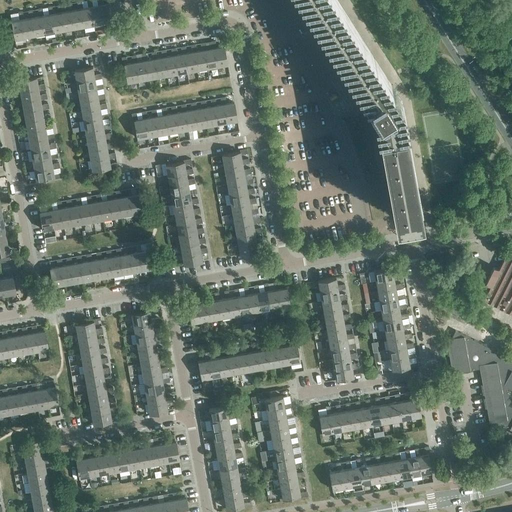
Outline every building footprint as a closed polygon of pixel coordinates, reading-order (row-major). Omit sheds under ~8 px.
[(78,8),(73,9),(71,10),(74,28),(84,26),(81,8),(83,7),(82,0),(77,1),(78,8)] [(87,0),(88,6),(83,7),(81,8),(84,26),(94,24),(91,6),(93,6),(91,0),(87,0)] [(97,0),(98,5),(93,6),(91,6),(94,24),(104,22),(101,4),(103,4),(101,0),(97,0)] [(107,0),(108,3),(103,4),(101,4),(104,22),(114,21),(111,3),(112,2),(111,0),(107,0)] [(304,0),(367,99),(364,101),(371,111),(374,109),(374,110),(394,218),(421,213),(401,99),(338,0),(304,0)] [(69,10),(63,11),(61,11),(64,30),(74,28),(71,10),(73,9),(72,2),(67,3),(69,10)] [(59,12),(53,13),(51,13),(54,31),(64,30),(61,11),(63,11),(62,4),(57,5),(59,12)] [(49,14),(43,15),(41,15),(45,33),(54,31),(51,13),(53,13),(52,6),(48,6),(49,14)] [(39,15),(34,16),(31,17),(35,35),(45,33),(41,15),(43,15),(42,7),(38,8),(39,15)] [(29,17),(24,18),(21,18),(25,37),(35,35),(31,17),(34,16),(32,9),(28,10),(29,17)] [(21,18),(24,18),(22,11),(18,12),(19,19),(11,20),(15,38),(25,37),(21,18)] [(210,41),(212,48),(214,47),(217,66),(227,64),(224,46),(216,47),(215,40),(210,41)] [(201,43),(202,50),(204,49),(207,68),(217,66),(214,47),(212,48),(206,49),(205,42),(201,43)] [(191,44),(192,51),(194,51),(197,69),(207,68),(204,49),(202,50),(197,50),(195,44),(191,44)] [(181,46),(182,53),(184,53),(187,71),(197,69),(194,51),(192,51),(187,52),(186,45),(181,46)] [(171,48),(172,55),(174,55),(178,73),(187,71),(184,53),(182,53),(177,54),(176,47),(171,48)] [(161,50),(162,57),(164,56),(168,75),(178,73),(174,55),(172,55),(167,56),(166,49),(161,50)] [(151,52),(152,59),(154,58),(158,77),(168,75),(164,56),(162,57),(157,58),(156,51),(151,52)] [(141,53),(143,60),(144,60),(148,78),(158,77),(154,58),(152,59),(147,59),(146,53),(141,53)] [(131,55),(133,62),(134,62),(138,80),(148,78),(144,60),(143,60),(137,61),(136,54),(131,55)] [(134,62),(133,62),(127,63),(126,56),(122,57),(123,64),(125,64),(128,82),(138,80),(134,62)] [(74,70),(76,80),(95,77),(95,79),(102,78),(101,73),(94,74),(93,67),(74,70)] [(18,80),(20,90),(38,87),(39,89),(46,88),(45,83),(38,84),(37,77),(18,80)] [(76,80),(78,90),(96,87),(97,89),(104,88),(103,83),(96,84),(95,79),(95,77),(76,80)] [(20,90),(22,100),(40,97),(41,99),(47,98),(47,93),(40,94),(39,89),(38,87),(20,90)] [(78,90),(80,100),(98,97),(98,99),(105,98),(105,93),(98,94),(97,89),(96,87),(78,90)] [(220,97),(222,104),(224,103),(227,122),(237,120),(234,102),(226,103),(225,96),(220,97)] [(22,100),(24,110),(42,107),(42,109),(49,108),(48,103),(41,104),(41,99),(40,97),(22,100)] [(80,100),(82,110),(100,107),(100,109),(107,108),(106,103),(99,104),(98,99),(98,97),(80,100)] [(211,99),(212,106),(214,105),(217,124),(227,122),(224,103),(222,104),(217,105),(215,98),(211,99)] [(201,100),(202,107),(204,107),(207,125),(217,124),(214,105),(212,106),(207,107),(205,100),(201,100)] [(191,102),(192,109),(194,109),(198,127),(207,125),(204,107),(202,107),(197,108),(196,101),(191,102)] [(181,104),(182,111),(184,111),(188,129),(198,127),(194,109),(192,109),(187,110),(186,103),(181,104)] [(171,106),(172,113),(174,112),(178,131),(188,129),(184,111),(182,111),(177,112),(176,105),(171,106)] [(24,110),(25,120),(44,117),(44,119),(51,118),(50,113),(43,114),(42,109),(42,107),(24,110)] [(82,110),(83,120),(102,117),(102,119),(109,117),(108,113),(101,114),(100,109),(100,107),(82,110)] [(161,108),(162,115),(164,114),(168,133),(178,131),(174,112),(172,113),(167,114),(166,107),(161,108)] [(151,109),(153,116),(154,116),(158,134),(168,133),(164,114),(162,115),(157,116),(156,109),(151,109)] [(141,111),(143,118),(144,118),(148,136),(158,134),(154,116),(153,116),(147,117),(146,110),(141,111)] [(144,118),(143,118),(138,119),(136,112),(132,113),(133,120),(135,120),(138,138),(148,136),(144,118)] [(25,120),(27,130),(46,127),(46,129),(53,127),(52,123),(45,124),(44,119),(44,117),(25,120)] [(83,120),(85,130),(103,126),(104,129),(111,127),(110,123),(103,124),(102,119),(102,117),(83,120)] [(85,130),(87,140),(105,136),(106,138),(112,137),(112,132),(105,134),(104,129),(103,126),(85,130)] [(27,130),(29,140),(47,137),(48,139),(55,137),(54,133),(47,134),(46,129),(46,127),(27,130)] [(87,140),(89,150),(107,146),(107,148),(114,147),(113,142),(106,144),(106,138),(105,136),(87,140)] [(29,140),(31,150),(49,146),(49,148),(56,147),(55,143),(49,144),(48,139),(47,137),(29,140)] [(31,150),(33,160),(51,156),(51,158),(58,157),(57,152),(50,154),(49,148),(49,146),(31,150)] [(89,150),(90,160),(109,156),(109,158),(116,157),(115,152),(108,153),(107,148),(107,146),(89,150)] [(222,154),(224,164),(242,161),(242,159),(241,154),(248,153),(247,148),(240,149),(240,151),(222,154)] [(33,160),(34,170),(53,166),(53,168),(60,167),(59,162),(52,163),(51,158),(51,156),(33,160)] [(109,156),(90,160),(92,170),(110,166),(111,168),(118,167),(117,162),(110,163),(109,158),(109,156)] [(166,164),(168,174),(186,171),(186,169),(185,164),(192,163),(191,158),(184,159),(184,161),(166,164)] [(224,164),(226,174),(244,171),(244,169),(243,164),(250,163),(249,158),(242,159),(242,161),(224,164)] [(53,166),(34,170),(36,180),(54,176),(55,178),(62,177),(61,172),(54,173),(53,168),(53,166)] [(168,174),(169,184),(188,181),(188,179),(187,174),(194,173),(193,168),(186,169),(186,171),(168,174)] [(226,174),(227,184),(246,181),(245,179),(244,174),(251,173),(250,168),(244,169),(244,171),(226,174)] [(169,184),(171,194),(190,191),(189,189),(188,184),(195,183),(194,178),(188,179),(188,181),(169,184)] [(227,184),(229,194),(248,191),(247,189),(246,184),(253,182),(252,178),(245,179),(246,181),(227,184)] [(137,194),(131,195),(130,195),(133,213),(143,212),(140,194),(141,193),(140,186),(135,187),(137,194)] [(127,196),(122,197),(120,197),(123,215),(133,213),(130,195),(131,195),(130,188),(125,189),(127,196)] [(171,194),(173,204),(192,201),(191,199),(190,194),(197,192),(196,188),(189,189),(190,191),(171,194)] [(229,194),(231,204),(249,201),(249,199),(248,194),(255,192),(254,188),(247,189),(248,191),(229,194)] [(117,197),(112,198),(110,199),(113,217),(123,215),(120,197),(122,197),(120,190),(116,191),(117,197)] [(107,199),(102,200),(100,201),(103,219),(113,217),(110,199),(112,198),(110,191),(106,192),(107,199)] [(97,201),(92,202),(90,202),(93,221),(103,219),(100,201),(102,200),(101,193),(96,194),(97,201)] [(87,203),(82,204),(80,204),(83,222),(93,221),(90,202),(92,202),(91,195),(86,196),(87,203)] [(77,205),(72,206),(70,206),(73,224),(83,222),(80,204),(82,204),(81,197),(76,198),(77,205)] [(173,204),(175,214),(193,211),(193,209),(192,204),(199,202),(198,198),(191,199),(192,201),(173,204)] [(231,204),(233,214),(251,211),(251,209),(250,203),(257,202),(256,198),(249,199),(249,201),(231,204)] [(67,206),(62,207),(60,208),(63,226),(73,224),(70,206),(72,206),(71,199),(66,199),(67,206)] [(58,208),(52,209),(50,210),(53,228),(63,226),(60,208),(62,207),(61,200),(56,201),(58,208)] [(50,210),(52,209),(51,202),(46,203),(48,210),(40,211),(43,230),(53,228),(50,210)] [(175,214),(177,224),(195,221),(195,219),(194,213),(201,212),(200,207),(193,209),(193,211),(175,214)] [(233,214),(235,224),(253,221),(253,219),(252,213),(259,212),(258,207),(251,209),(251,211),(233,214)] [(177,224),(178,234),(197,231),(197,228),(196,223),(203,222),(202,217),(195,219),(195,221),(177,224)] [(235,224),(236,234),(255,231),(254,228),(253,223),(260,222),(259,217),(253,219),(253,221),(235,224)] [(178,234),(180,244),(199,241),(198,238),(197,233),(204,232),(203,227),(197,228),(197,231),(178,234)] [(236,234),(238,244),(257,241),(256,238),(255,233),(262,232),(261,227),(254,228),(255,231),(236,234)] [(180,244),(182,254),(201,251),(200,248),(199,243),(206,242),(205,237),(198,238),(199,241),(180,244)] [(257,241),(238,244),(240,254),(258,251),(257,243),(264,242),(263,237),(256,238),(257,241)] [(0,253),(9,252),(7,240),(0,240),(0,253)] [(147,250),(142,251),(140,251),(143,270),(153,268),(150,250),(151,249),(150,242),(145,243),(147,250)] [(137,252),(132,253),(130,253),(133,271),(143,270),(140,251),(142,251),(140,244),(136,245),(137,252)] [(127,254),(122,254),(120,255),(123,273),(133,271),(130,253),(132,253),(130,246),(126,247),(127,254)] [(201,251),(182,254),(184,264),(202,261),(201,253),(208,252),(207,247),(200,248),(201,251)] [(117,255),(112,256),(110,257),(113,275),(123,273),(120,255),(122,254),(121,248),(116,248),(117,255)] [(107,257),(102,258),(100,258),(103,277),(113,275),(110,257),(112,256),(111,249),(106,250),(107,257)] [(97,259),(92,260),(90,260),(93,279),(103,277),(100,258),(102,258),(101,251),(96,252),(97,259)] [(9,252),(0,253),(0,262),(10,260),(9,252)] [(87,261),(82,262),(80,262),(83,280),(93,279),(90,260),(92,260),(91,253),(86,254),(87,261)] [(78,262),(72,263),(70,264),(73,282),(83,280),(80,262),(82,262),(81,255),(76,256),(78,262)] [(68,264),(63,265),(60,266),(63,284),(73,282),(70,264),(72,263),(71,256),(66,257),(68,264)] [(493,274),(496,275),(484,299),(488,301),(511,313),(511,256),(504,258),(499,268),(498,270),(496,268),(493,274)] [(60,266),(63,265),(61,258),(57,259),(58,266),(50,267),(54,286),(63,284),(60,266)] [(374,270),(376,280),(394,277),(394,279),(402,278),(401,273),(394,275),(392,267),(374,270)] [(13,275),(1,278),(4,295),(16,293),(13,275)] [(318,280),(320,290),(338,287),(338,289),(346,288),(345,284),(338,285),(336,277),(318,280)] [(376,280),(378,290),(396,287),(396,289),(403,288),(403,283),(395,285),(394,279),(394,277),(376,280)] [(284,287),(279,288),(277,288),(280,306),(290,305),(287,287),(289,286),(287,279),(283,280),(284,287)] [(274,289),(269,290),(267,290),(271,308),(280,306),(277,288),(279,288),(278,281),(273,281),(274,289)] [(265,290),(259,291),(257,292),(261,310),(271,308),(267,290),(269,290),(268,282),(263,283),(265,290)] [(255,292),(249,293),(247,294),(251,312),(261,310),(257,292),(259,291),(258,284),(254,285),(255,292)] [(245,294),(240,295),(237,295),(241,313),(251,312),(247,294),(249,293),(248,286),(244,287),(245,294)] [(320,290),(322,300),(340,297),(340,299),(347,298),(346,293),(339,295),(338,289),(338,287),(320,290)] [(378,290),(379,300),(398,297),(398,299),(405,298),(404,293),(397,294),(396,289),(396,287),(378,290)] [(235,296),(230,297),(228,297),(231,315),(241,313),(237,295),(240,295),(238,288),(234,289),(235,296)] [(225,298),(220,299),(218,299),(221,317),(231,315),(228,297),(230,297),(228,290),(224,290),(225,298)] [(215,299),(210,300),(208,301),(211,319),(221,317),(218,299),(220,299),(219,291),(214,292),(215,299)] [(206,301),(200,302),(198,303),(201,321),(211,319),(208,301),(210,300),(209,293),(204,294),(206,301)] [(198,303),(200,302),(199,295),(194,296),(196,303),(188,304),(191,322),(201,321),(198,303)] [(322,300),(323,310),(341,307),(342,309),(349,308),(348,303),(341,305),(340,299),(340,297),(322,300)] [(379,300),(381,310),(399,307),(400,309),(407,307),(406,303),(399,304),(398,299),(398,297),(379,300)] [(132,314),(133,324),(152,320),(151,319),(150,313),(157,312),(157,307),(149,309),(150,310),(132,314)] [(323,310),(325,320),(343,317),(344,319),(351,318),(350,313),(343,314),(342,309),(341,307),(323,310)] [(381,310),(383,320),(401,317),(402,319),(409,317),(408,313),(401,314),(400,309),(399,307),(381,310)] [(133,324),(135,334),(153,330),(153,328),(152,323),(159,322),(158,317),(151,319),(152,320),(133,324)] [(325,320),(327,330),(345,327),(345,329),(353,327),(352,323),(345,324),(344,319),(343,317),(325,320)] [(383,320),(385,330),(403,326),(403,328),(410,327),(410,323),(403,324),(402,319),(401,317),(383,320)] [(76,324),(77,334),(96,330),(95,329),(94,324),(101,322),(100,318),(93,319),(94,320),(76,324)] [(31,325),(33,332),(35,332),(38,350),(48,348),(45,330),(37,331),(36,325),(31,325)] [(22,327),(23,334),(25,334),(28,352),(38,350),(35,332),(33,332),(27,333),(26,326),(22,327)] [(385,330),(387,340),(405,336),(405,338),(412,337),(411,333),(404,334),(403,328),(403,326),(385,330)] [(77,334),(79,344),(97,340),(97,339),(96,333),(103,332),(102,327),(95,329),(96,330),(77,334)] [(135,334),(137,344),(155,340),(155,338),(154,333),(161,332),(160,327),(153,328),(153,330),(135,334)] [(327,330),(329,340),(347,337),(347,339),(354,337),(354,333),(346,334),(345,329),(345,327),(327,330)] [(12,329),(13,336),(15,335),(18,354),(28,352),(25,334),(23,334),(18,335),(16,328),(12,329)] [(2,331),(3,338),(5,337),(8,356),(18,354),(15,335),(13,336),(8,337),(6,330),(2,331)] [(489,422),(496,421),(511,429),(511,358),(455,330),(451,337),(446,338),(452,373),(480,368),(489,422)] [(294,343),(289,344),(287,344),(291,362),(300,361),(297,343),(299,342),(298,335),(293,336),(294,343)] [(387,340),(388,350),(406,346),(407,348),(414,347),(413,342),(406,344),(405,338),(405,336),(387,340)] [(0,357),(8,356),(5,337),(3,338),(0,338),(0,357)] [(79,344),(81,354),(99,350),(99,348),(98,343),(105,342),(104,337),(97,339),(97,340),(79,344)] [(137,344),(139,354),(157,350),(157,348),(156,343),(163,342),(162,337),(155,338),(155,340),(137,344)] [(285,345),(279,346),(277,346),(281,364),(291,362),(287,344),(289,344),(288,337),(283,338),(285,345)] [(329,340),(330,350),(349,346),(349,348),(356,347),(355,343),(348,344),(347,339),(347,337),(329,340)] [(275,347),(269,348),(267,348),(271,366),(281,364),(277,346),(279,346),(278,339),(273,339),(275,347)] [(265,348),(259,349),(257,350),(261,368),(271,366),(267,348),(269,348),(268,340),(264,341),(265,348)] [(255,350),(250,351),(248,351),(251,370),(261,368),(257,350),(259,349),(258,342),(254,343),(255,350)] [(245,352),(240,353),(238,353),(241,371),(251,370),(248,351),(250,351),(248,344),(244,345),(245,352)] [(235,354),(230,355),(228,355),(231,373),(241,371),(238,353),(240,353),(239,346),(234,347),(235,354)] [(330,350),(332,360),(350,356),(351,358),(358,357),(357,352),(350,354),(349,348),(349,346),(330,350)] [(388,350),(390,360),(408,356),(409,358),(416,357),(415,352),(408,354),(407,348),(406,346),(388,350)] [(81,354),(83,364),(101,360),(101,358),(100,353),(107,352),(106,347),(99,348),(99,350),(81,354)] [(139,354),(141,363),(159,360),(158,358),(158,353),(164,352),(164,347),(157,348),(157,350),(139,354)] [(225,355),(220,356),(218,357),(221,375),(231,373),(228,355),(230,355),(229,347),(224,348),(225,355)] [(216,357),(210,358),(208,359),(211,377),(221,375),(218,357),(220,356),(219,349),(214,350),(216,357)] [(208,359),(210,358),(209,351),(204,352),(206,359),(198,360),(201,379),(211,377),(208,359)] [(332,360),(334,370),(352,366),(352,368),(360,367),(359,362),(352,364),(351,358),(350,356),(332,360)] [(408,356),(390,360),(392,369),(410,366),(410,368),(418,367),(417,362),(410,363),(409,358),(408,356)] [(83,364),(85,374),(103,370),(102,368),(101,363),(108,362),(108,357),(101,358),(101,360),(83,364)] [(141,363),(142,373),(161,370),(160,368),(159,363),(166,362),(165,357),(158,358),(159,360),(141,363)] [(352,366),(334,370),(336,380),(354,376),(354,378),(361,377),(361,372),(353,373),(352,368),(352,366)] [(85,374),(86,383),(105,380),(104,378),(103,373),(110,372),(109,367),(102,368),(103,370),(85,374)] [(142,373),(144,383),(163,380),(162,378),(161,373),(168,371),(167,367),(160,368),(161,370),(142,373)] [(86,383),(88,393),(106,390),(106,388),(105,383),(112,381),(111,377),(104,378),(105,380),(86,383)] [(144,383),(146,393),(164,390),(164,388),(163,383),(170,381),(169,377),(162,378),(163,380),(144,383)] [(41,381),(43,388),(45,388),(48,406),(58,404),(55,386),(47,388),(46,381),(41,381)] [(32,383),(33,390),(35,390),(38,408),(48,406),(45,388),(43,388),(38,389),(36,382),(32,383)] [(22,385),(23,392),(25,392),(29,410),(38,408),(35,390),(33,390),(28,391),(26,384),(22,385)] [(12,387),(13,394),(15,393),(19,412),(29,410),(25,392),(23,392),(18,393),(17,386),(12,387)] [(146,393),(148,403),(166,400),(166,398),(165,392),(172,391),(171,386),(164,388),(164,390),(146,393)] [(88,393),(90,403),(108,400),(108,398),(107,393),(114,391),(113,387),(106,388),(106,390),(88,393)] [(2,389),(3,395),(5,395),(9,413),(19,412),(15,393),(13,394),(8,395),(7,388),(2,389)] [(415,398),(410,399),(408,399),(412,417),(422,415),(418,397),(420,397),(419,390),(414,390),(415,398)] [(406,399),(400,400),(398,401),(402,419),(412,417),(408,399),(410,399),(409,391),(404,392),(406,399)] [(396,401),(390,402),(388,403),(392,421),(402,419),(398,401),(400,400),(399,393),(395,394),(396,401)] [(0,414),(9,413),(5,395),(3,395),(0,396),(0,414)] [(386,403),(381,404),(379,404),(382,422),(392,421),(388,403),(390,402),(389,395),(385,396),(386,403)] [(166,400),(148,403),(150,413),(168,410),(167,402),(173,401),(173,396),(166,398),(166,400)] [(265,399),(266,409),(285,406),(285,408),(292,407),(291,402),(284,404),(283,396),(265,399)] [(90,403),(92,413),(110,410),(110,408),(109,403),(116,401),(115,397),(108,398),(108,400),(90,403)] [(376,405),(371,406),(369,406),(372,424),(382,422),(379,404),(381,404),(379,397),(375,398),(376,405)] [(366,406),(361,407),(359,408),(362,426),(372,424),(369,406),(371,406),(369,399),(365,399),(366,406)] [(356,408),(351,409),(349,410),(352,428),(362,426),(359,408),(361,407),(360,400),(355,401),(356,408)] [(347,410),(341,411),(339,411),(342,430),(352,428),(349,410),(351,409),(350,402),(345,403),(347,410)] [(337,412),(331,413),(329,413),(332,431),(342,430),(339,411),(341,411),(340,404),(335,405),(337,412)] [(110,410),(92,413),(93,423),(112,420),(110,412),(117,411),(116,406),(110,408),(110,410)] [(209,409),(210,419),(228,416),(229,418),(236,417),(235,412),(228,414),(227,406),(209,409)] [(266,409),(268,419),(286,416),(287,418),(294,417),(293,412),(286,413),(285,408),(285,406),(266,409)] [(329,413),(331,413),(330,406),(326,406),(327,414),(319,415),(322,433),(332,431),(329,413)] [(210,419),(212,429),(230,426),(231,428),(238,427),(237,422),(230,424),(229,418),(228,416),(210,419)] [(268,419),(270,429),(288,425),(289,428),(296,426),(295,422),(288,423),(287,418),(286,416),(268,419)] [(270,429),(272,439),(290,435),(290,438),(298,436),(297,432),(290,433),(289,428),(288,425),(270,429)] [(212,429),(214,439),(232,436),(232,438),(240,437),(239,432),(232,433),(231,428),(230,426),(212,429)] [(162,436),(164,443),(166,443),(169,461),(179,459),(176,441),(168,442),(167,435),(162,436)] [(272,439),(274,449),(292,445),(292,447),(299,446),(298,442),(291,443),(290,438),(290,435),(272,439)] [(22,442),(24,452),(42,449),(42,447),(41,442),(48,441),(47,436),(40,437),(40,439),(22,442)] [(214,439),(216,449),(234,446),(234,448),(241,446),(241,442),(233,443),(232,438),(232,436),(214,439)] [(153,438),(154,445),(156,444),(160,463),(169,461),(166,443),(164,443),(159,444),(157,437),(153,438)] [(143,440),(144,447),(146,446),(150,465),(160,463),(156,444),(154,445),(149,446),(147,439),(143,440)] [(133,441),(134,448),(136,448),(140,466),(150,465),(146,446),(144,447),(139,448),(138,441),(133,441)] [(123,443),(124,450),(127,450),(130,468),(140,466),(136,448),(134,448),(129,449),(128,442),(123,443)] [(113,445),(114,452),(117,451),(120,470),(130,468),(127,450),(124,450),(119,451),(118,444),(113,445)] [(274,449),(275,458),(294,455),(294,457),(301,456),(300,451),(293,453),(292,447),(292,445),(274,449)] [(24,452),(26,462),(44,459),(44,457),(43,452),(50,451),(49,446),(42,447),(42,449),(24,452)] [(103,447),(104,454),(107,453),(110,472),(120,470),(117,451),(114,452),(109,453),(108,446),(103,447)] [(216,449),(217,459),(236,456),(236,458),(243,456),(242,452),(235,453),(234,448),(234,446),(216,449)] [(425,454),(420,455),(418,455),(422,473),(432,471),(428,453),(430,453),(428,446),(424,447),(425,454)] [(93,449),(95,455),(97,455),(100,473),(110,472),(107,453),(104,454),(99,455),(98,448),(93,449)] [(416,456),(410,457),(408,457),(412,475),(422,473),(418,455),(420,455),(419,448),(414,448),(416,456)] [(406,457),(400,458),(399,459),(402,477),(412,475),(408,457),(410,457),(409,449),(404,450),(406,457)] [(83,450),(85,457),(87,457),(90,475),(100,473),(97,455),(95,455),(89,456),(88,450),(83,450)] [(87,457),(85,457),(79,458),(78,451),(73,452),(75,459),(77,459),(80,477),(90,475),(87,457)] [(396,459),(390,460),(389,460),(392,479),(402,477),(399,459),(400,458),(399,451),(395,452),(396,459)] [(386,461),(381,462),(379,462),(382,480),(392,479),(389,460),(390,460),(389,453),(385,454),(386,461)] [(275,458),(277,468),(295,465),(296,467),(303,466),(302,461),(295,463),(294,457),(294,455),(275,458)] [(376,463),(371,464),(369,464),(372,482),(382,480),(379,462),(381,462),(379,455),(375,455),(376,463)] [(26,462),(28,472),(46,469),(45,467),(44,462),(51,461),(51,456),(44,457),(44,459),(26,462)] [(217,459),(219,469),(237,465),(238,467),(245,466),(244,462),(237,463),(236,458),(236,456),(217,459)] [(366,464),(361,465),(359,466),(362,484),(372,482),(369,464),(371,464),(369,456),(365,457),(366,464)] [(356,466),(351,467),(349,467),(352,486),(362,484),(359,466),(361,465),(360,458),(355,459),(356,466)] [(347,468),(341,469),(339,469),(342,487),(352,486),(349,467),(351,467),(350,460),(345,461),(347,468)] [(339,469),(341,469),(340,462),(335,463),(337,470),(329,471),(332,489),(342,487),(339,469)] [(219,469),(221,479),(239,475),(240,477),(247,476),(246,472),(239,473),(238,467),(237,465),(219,469)] [(277,468),(279,478),(297,475),(297,477),(305,476),(304,471),(297,472),(296,467),(295,465),(277,468)] [(28,472),(29,482),(48,479),(47,477),(46,472),(53,471),(52,466),(45,467),(46,469),(28,472)] [(221,479),(223,489),(241,485),(241,487),(248,486),(248,481),(241,483),(240,477),(239,475),(221,479)] [(279,478),(281,488),(299,485),(299,487),(306,485),(306,481),(298,482),(297,477),(297,475),(279,478)] [(29,482),(31,492),(49,489),(49,487),(48,482),(55,480),(54,476),(47,477),(48,479),(29,482)] [(223,489),(225,498),(243,495),(243,497),(250,496),(249,491),(242,493),(241,487),(241,485),(223,489)] [(299,485),(281,488),(283,498),(301,495),(301,497),(308,495),(307,491),(300,492),(299,487),(299,485)] [(31,492),(33,502),(51,499),(51,497),(50,492),(57,490),(56,486),(49,487),(49,489),(31,492)] [(173,492),(174,499),(176,499),(178,511),(188,511),(186,497),(179,498),(177,491),(173,492)] [(163,494),(164,501),(166,501),(168,511),(178,511),(176,499),(174,499),(169,500),(167,493),(163,494)] [(33,502),(34,511),(35,511),(53,509),(53,507),(52,501),(59,500),(58,495),(51,497),(51,499),(33,502)] [(153,496),(154,503),(156,502),(157,511),(168,511),(166,501),(164,501),(159,502),(158,495),(153,496)] [(243,495),(225,498),(226,508),(244,505),(245,507),(252,505),(251,501),(244,502),(243,497),(243,495)] [(143,498),(144,504),(146,504),(147,511),(157,511),(156,502),(154,503),(149,504),(148,497),(143,498)] [(133,499),(134,506),(136,506),(137,511),(147,511),(146,504),(144,504),(139,505),(138,499),(133,499)] [(123,501),(124,508),(126,508),(127,511),(137,511),(136,506),(134,506),(129,507),(128,500),(123,501)] [(113,503),(114,510),(116,509),(116,511),(127,511),(126,508),(124,508),(119,509),(118,502),(113,503)]
